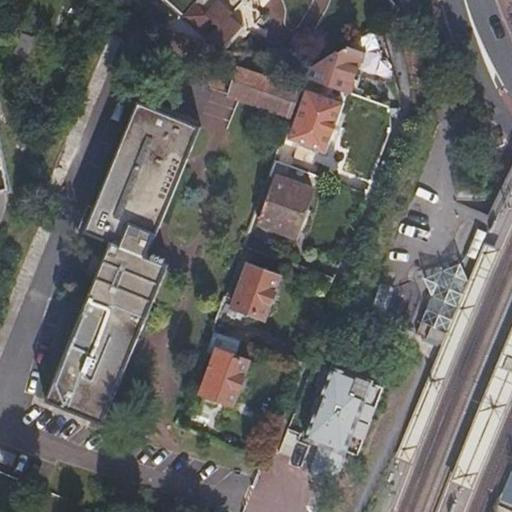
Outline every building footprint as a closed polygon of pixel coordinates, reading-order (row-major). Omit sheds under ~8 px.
[(162,0),(220,52),(243,26),(231,15),(244,1),(243,0),(162,0)] [(23,58),(31,60),(36,39),(34,38),(38,21),(29,19),(20,50),(25,51),(23,58)] [(86,25),(0,245),(0,349),(7,352),(66,199),(60,197),(122,38),(86,25)] [(303,78),(347,93),(362,53),(345,47),(334,55),(332,53),(305,70),(303,78)] [(226,97),(288,119),(298,90),(236,68),(226,97)] [(324,153),(341,105),(304,91),(287,140),(324,153)] [(57,370),(112,392),(165,264),(145,256),(199,126),(138,101),(84,230),(110,241),(57,370)] [(293,238),(310,191),(273,177),(256,224),(293,238)] [(398,457),(413,463),(503,249),(486,241),(478,260),(470,280),(471,284),(466,296),(462,306),(455,322),(450,333),(448,338),(446,343),(443,352),(438,363),(398,457)] [(277,277),(235,262),(223,297),(232,300),(229,307),(262,319),(277,277)] [(438,340),(446,343),(448,338),(450,333),(455,322),(462,306),(466,296),(471,284),(470,280),(465,266),(463,262),(453,266),(439,272),(426,277),(429,286),(433,296),(431,302),(428,308),(418,332),(430,337),(438,340)] [(226,354),(231,339),(210,331),(204,350),(212,353),(197,394),(230,406),(247,361),(226,354)] [(371,383),(315,361),(279,455),(333,477),(371,383)] [(100,421),(112,392),(57,370),(47,399),(100,421)] [(511,472),(499,500),(510,504),(511,504),(511,472)]
